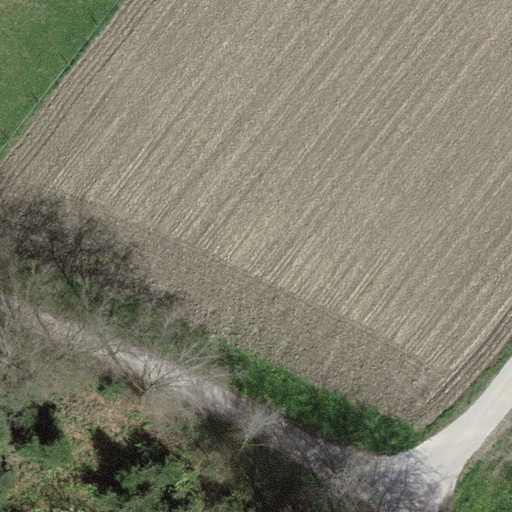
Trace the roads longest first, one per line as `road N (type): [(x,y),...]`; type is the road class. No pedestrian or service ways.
road 1 (track): [(399,504),(208,395),(0,310)]
road 2 (track): [(511,377),(399,504)]
